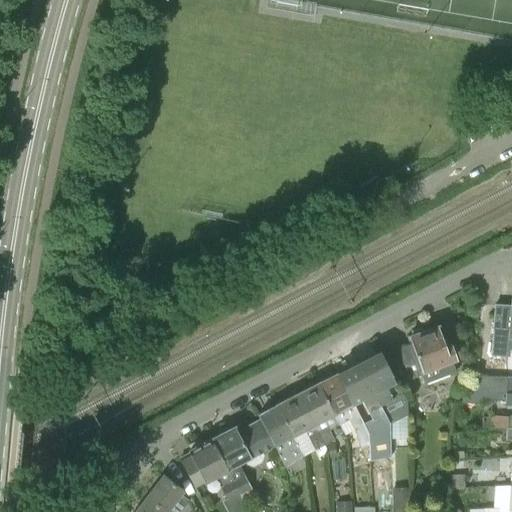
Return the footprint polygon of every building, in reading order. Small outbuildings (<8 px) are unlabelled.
[(511,298),(511,299),(511,307),(495,305),(491,355),(508,356),(509,349),(511,349),(511,298)] [(443,343),(437,326),(424,331),(420,329),(411,332),(411,336),(408,337),(411,345),(396,350),(406,380),(422,374),(426,383),(455,372),(451,362),(456,360),(449,342),(443,343)] [(406,380),(396,350),(381,355),(379,351),(357,362),(384,419),(385,426),(407,415),(406,401),(396,407),(385,388),(396,382),(397,384),(406,380)] [(369,446),(381,442),(378,430),(385,426),(384,419),(357,362),(338,372),(366,429),(366,445),(369,446)] [(366,429),(338,372),(316,384),(336,423),(338,423),(343,432),(352,427),(354,431),(357,443),(366,445),(366,429)] [(478,400),(505,401),(506,394),(506,377),(478,376),(478,400)] [(324,445),(334,440),(327,428),(336,423),(316,384),(298,393),(324,445)] [(324,445),(298,393),(275,405),(301,456),(303,455),(293,436),(304,430),(307,438),(314,451),(324,445)] [(289,476),(299,471),(294,460),(301,456),(275,405),(257,415),(259,419),(273,446),(289,476)] [(511,416),(490,416),(490,428),(507,429),(507,432),(511,432),(511,416)] [(273,446),(259,419),(236,431),(234,427),(214,438),(244,495),(244,500),(254,494),(238,464),(250,458),(273,446)] [(194,488),(204,483),(217,477),(222,486),(220,487),(231,507),(244,500),(244,495),(214,438),(202,444),(200,440),(188,446),(190,450),(188,452),(178,457),(194,488)] [(450,489),(465,489),(465,474),(450,476),(450,489)] [(181,511),(190,501),(181,495),(183,492),(162,476),(133,511),(181,511)] [(391,511),(411,511),(412,488),(391,488),(391,511)] [(335,511),(351,511),(352,502),(336,502),(335,511)]
